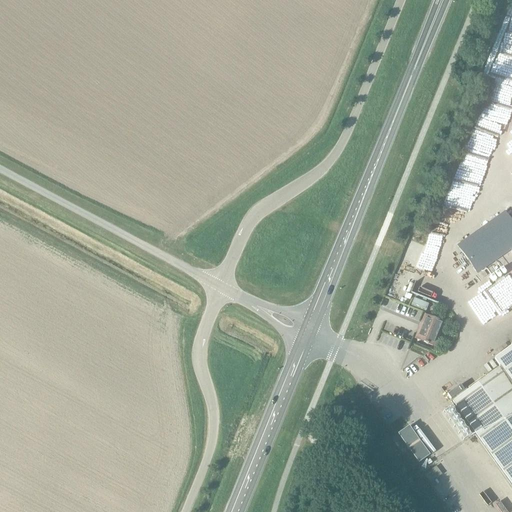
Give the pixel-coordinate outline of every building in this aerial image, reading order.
[(477,274),(511,249),(511,223),(504,212),(457,246),(477,274)] [(511,280),(506,272),(486,286),(505,314),(511,309),(511,307),(510,304),(511,302),(511,280)] [(435,339),(437,340),(444,323),(424,315),(421,324),(423,324),(417,340),(432,346),(435,339)] [(511,347),(494,360),(500,368),(452,402),(511,485),(511,347)] [(419,461),(428,454),(410,428),(401,435),(419,461)] [(428,432),(444,455),(449,450),(434,428),(428,432)]
